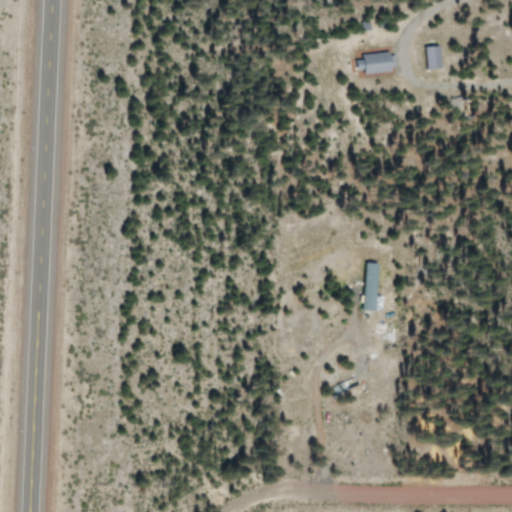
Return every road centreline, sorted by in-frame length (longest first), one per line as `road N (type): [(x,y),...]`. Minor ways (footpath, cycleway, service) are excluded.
road 1 (trunk): [(26,511),(47,0)]
road 2 (residential): [(229,511),(270,496),(511,495)]
